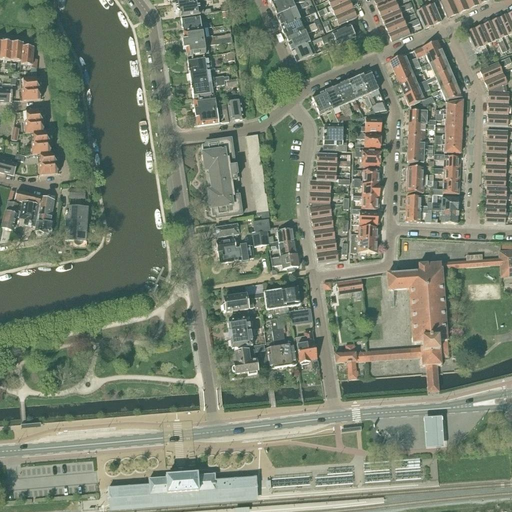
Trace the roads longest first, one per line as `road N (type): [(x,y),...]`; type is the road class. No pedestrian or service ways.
road 1 (tertiary): [(213,432),(170,138)]
road 2 (secondary): [(0,451),(213,432)]
road 3 (residential): [(473,234),(478,95),(449,29)]
road 4 (residential): [(314,277),(300,196),(309,130),(289,103)]
road 5 (residential): [(390,229),(395,112),(373,60)]
road 6 (tertiary): [(170,138),(153,33),(136,0)]
road 7 (residential): [(335,417),(314,277)]
road 8 (secondary): [(335,417),(464,407)]
road 9 (residential): [(289,103),(255,127),(170,138)]
road 10 (secondary): [(213,432),(335,417)]
